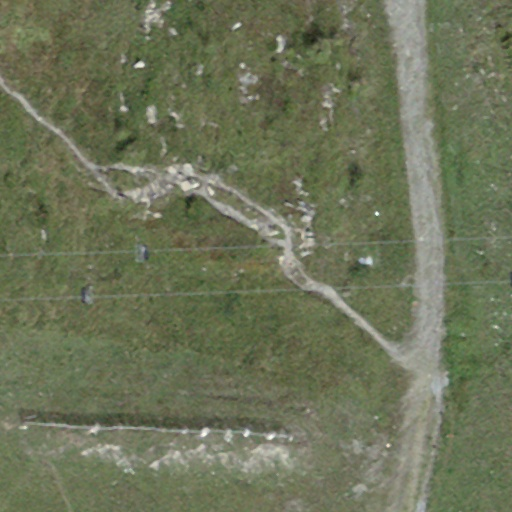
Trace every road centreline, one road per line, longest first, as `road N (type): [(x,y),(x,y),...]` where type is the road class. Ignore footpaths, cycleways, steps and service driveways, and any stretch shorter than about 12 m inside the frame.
road 1 (track): [(389,0),(426,212),(432,384)]
road 2 (track): [(432,384),(418,511)]
